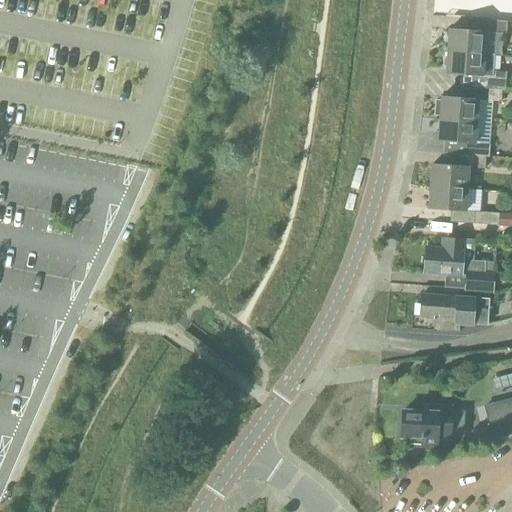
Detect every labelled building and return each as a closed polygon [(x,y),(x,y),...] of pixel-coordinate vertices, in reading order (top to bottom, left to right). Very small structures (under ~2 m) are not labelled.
[(507,24),(490,22),(489,34),(501,35),(506,36),(507,24)] [(449,31),(447,53),(484,56),(484,54),(486,34),(449,31)] [(494,55),(484,54),(484,56),(447,53),(445,75),(492,78),(494,55)] [(439,117),(439,123),(476,125),(478,101),(441,99),(440,101),(435,101),(434,116),(439,117)] [(473,157),(485,158),(488,158),(489,146),(475,145),(476,125),(439,123),(437,142),(465,144),(464,157),(473,157)] [(485,158),(473,157),(472,170),(484,170),(485,158)] [(429,190),(467,193),(468,169),(431,167),(429,190)] [(428,210),(472,213),(471,225),(498,227),(499,215),(465,212),(467,193),(429,190),(428,210)] [(443,289),(463,291),(464,279),(461,279),(462,269),(464,241),(440,239),(439,249),(425,248),(425,257),(423,276),(444,278),(443,289)] [(464,279),(463,291),(463,292),(493,294),(494,272),(462,269),(461,279),(464,279)] [(422,295),(421,308),(420,320),(434,321),(433,332),(459,333),(459,327),(472,328),(472,325),(487,326),(488,313),(489,301),(474,300),(474,299),(422,295)] [(511,400),(487,407),(496,442),(511,437),(511,400)] [(402,412),(401,431),(406,431),(405,449),(436,450),(437,440),(449,441),(451,409),(432,408),(432,414),(402,412)]
